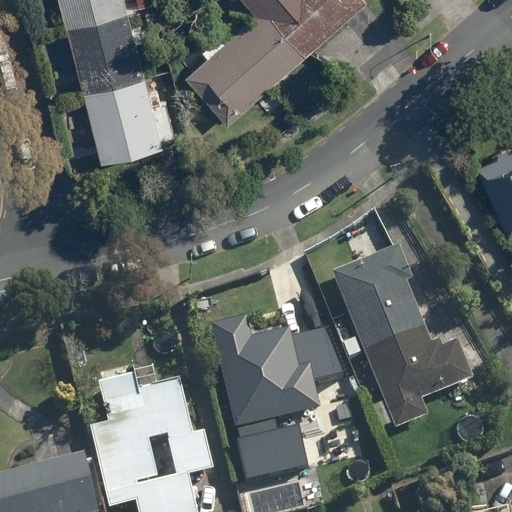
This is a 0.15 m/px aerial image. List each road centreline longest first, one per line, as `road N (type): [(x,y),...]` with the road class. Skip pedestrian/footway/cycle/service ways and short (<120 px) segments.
road 1 (residential): [(59,272),(234,223),(327,179),(511,24)]
road 2 (residential): [(59,272),(0,79)]
